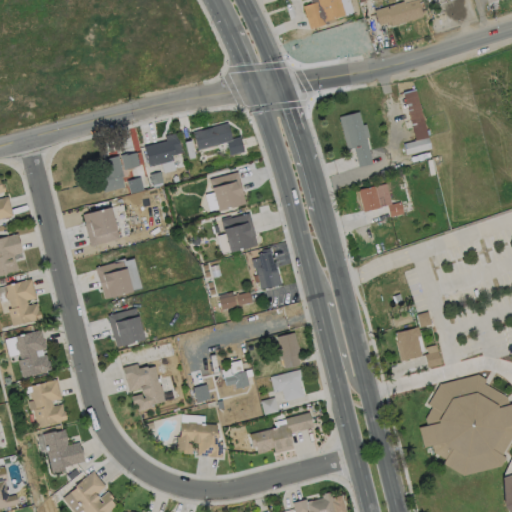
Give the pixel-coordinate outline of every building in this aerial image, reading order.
[(324,25),(310,30),(303,7),(318,2),(317,0),(340,0),(345,16),(324,22),(324,25)] [(417,0),(423,17),(391,27),(390,22),(379,26),(374,11),(410,0),(417,0)] [(431,149),(406,156),(403,144),(415,141),(403,93),(415,89),(431,149)] [(359,112),(362,126),(366,125),(369,138),(366,139),(372,164),(358,167),(354,148),(347,150),(339,117),(359,112)] [(227,124),(231,139),(240,137),(244,152),(230,156),(226,143),(197,150),(193,133),(227,124)] [(161,164),(149,167),(144,147),(166,141),(165,136),(177,133),(182,153),(172,155),(173,161),(161,164)] [(135,153),(139,166),(124,170),(120,156),(129,154),(129,155),(135,153)] [(124,188),(104,193),(103,189),(96,190),(92,176),(105,172),(102,160),(118,156),(123,177),(121,177),(124,188)] [(163,183),(152,186),(151,183),(150,183),(149,178),(150,178),(149,175),(160,172),(163,183)] [(245,204),(217,212),(209,180),(237,172),(240,182),(239,182),(243,196),(245,204)] [(144,190),(130,194),(127,181),(140,177),(144,190)] [(0,185),(3,184),(5,192),(0,193),(0,198),(7,197),(12,216),(0,219),(0,185)] [(380,208),(363,212),(357,191),(374,186),(380,208)] [(403,214),(390,217),(387,206),(400,202),(403,214)] [(118,239),(90,247),(84,224),(85,224),(82,215),(110,207),(118,239)] [(249,214),(255,236),(254,236),(257,245),(229,253),(220,221),(222,221),(221,219),(230,216),(231,219),(249,214)] [(0,238),(17,234),(22,253),(13,255),(17,270),(6,273),(6,274),(0,276),(0,238)] [(199,245),(195,245),(192,244),(191,241),(192,237),(196,237),(200,238),(200,241),(199,245)] [(270,248),(273,262),(275,262),(277,271),(278,271),(281,285),(260,290),(258,284),(259,284),(259,282),(254,283),(253,276),(256,276),(255,268),(253,269),(251,260),(258,258),(257,255),(262,253),(261,251),(270,248)] [(123,260),(132,292),(104,299),(102,291),(101,291),(98,278),(97,278),(94,268),(123,260)] [(27,301),(28,306),(36,304),(38,312),(39,311),(41,319),(29,322),(12,326),(8,310),(11,309),(8,300),(6,299),(5,294),(7,291),(5,286),(31,279),(36,299),(27,301)] [(469,300),(465,301),(461,291),(465,289),(469,300)] [(235,307),(221,311),(217,296),(232,292),(235,307)] [(251,303),(238,306),(235,296),(249,292),(251,303)] [(402,301),(395,304),(392,297),(400,294),(402,301)] [(410,305),(387,314),(385,309),(408,300),(410,305)] [(135,308),(144,340),(116,347),(114,338),(113,339),(107,316),(135,308)] [(431,324),(420,328),(416,315),(427,312),(431,324)] [(412,321),(394,327),(391,319),(409,313),(412,321)] [(418,327),(420,336),(417,337),(421,356),(401,362),(396,342),(397,342),(395,333),(398,332),(398,333),(414,328),(413,328),(418,327)] [(40,331),(43,341),(45,341),(47,349),(36,351),(37,357),(48,354),(52,369),(47,370),(47,371),(22,378),(17,361),(20,360),(18,351),(16,350),(15,345),(16,341),(15,337),(40,331)] [(297,356),(299,365),(284,369),(282,359),(280,360),(279,355),(280,354),(276,337),(294,333),(299,355),(297,356)] [(174,356),(162,359),(158,346),(171,343),(174,356)] [(441,365),(427,368),(424,355),(437,352),(441,365)] [(137,364),(138,369),(146,367),(147,369),(154,366),(160,387),(161,386),(163,394),(162,394),(164,401),(151,405),(151,408),(138,412),(136,405),(133,405),(131,397),(142,394),(140,389),(129,392),(122,368),(137,364)] [(247,378),(249,386),(236,389),(234,384),(226,386),(224,378),(232,376),(232,374),(251,370),(252,376),(247,378)] [(300,383),(303,397),(284,402),(281,391),(274,393),(270,378),(301,370),(304,382),(300,383)] [(507,398),(509,405),(511,404),(511,436),(501,455),(506,458),(501,467),(463,476),(442,464),(445,460),(434,453),(432,446),(423,448),(418,428),(427,426),(425,419),(432,407),(428,405),(439,384),(478,375),(486,380),(484,384),(507,398)] [(52,402),(53,407),(62,405),(63,411),(64,411),(66,416),(66,420),(37,427),(33,410),(36,410),(34,401),(31,399),(30,395),(32,392),(31,387),(56,380),(61,399),(52,402)] [(208,398),(194,401),(191,387),(205,384),(208,398)] [(278,412),(264,416),(260,401),(274,398),(278,412)] [(313,428),(299,431),(290,433),(291,437),(289,437),(293,449),(274,454),(273,448),(270,449),(270,451),(266,451),(267,452),(257,454),(255,447),(252,448),(248,435),(278,427),(278,426),(285,424),(284,419),(309,413),(313,428)] [(154,429),(146,431),(144,425),(152,422),(154,429)] [(196,423),(196,424),(216,425),(216,434),(218,434),(217,442),(222,443),(221,458),(208,457),(197,456),(198,444),(192,444),(192,442),(187,441),(187,444),(192,444),(191,455),(183,454),(183,451),(177,451),(177,450),(176,450),(177,437),(179,437),(180,423),(188,423),(188,422),(196,423)] [(64,430),(66,436),(68,444),(67,444),(67,446),(79,443),(81,450),(83,455),(82,455),(84,462),(66,467),(65,467),(66,471),(52,474),(42,435),(55,432),(55,433),(62,431),(62,430),(64,430)] [(4,482),(8,497),(14,495),(17,505),(0,509),(0,467),(3,467),(7,481),(4,482)] [(78,474),(71,480),(67,476),(75,470),(78,474)] [(98,500),(100,504),(102,502),(99,498),(108,492),(113,499),(111,501),(116,507),(109,511),(82,511),(80,511),(73,511),(67,503),(63,498),(67,495),(75,488),(74,487),(82,480),(93,471),(105,487),(96,495),(99,499),(98,500)] [(511,511),(501,479),(511,475),(511,511)] [(328,493),(328,494),(330,493),(332,502),(333,502),(332,498),(341,496),(345,511),(293,511),(292,503),(306,500),(306,502),(311,501),(322,499),(321,495),(323,495),(323,494),(328,493)]
